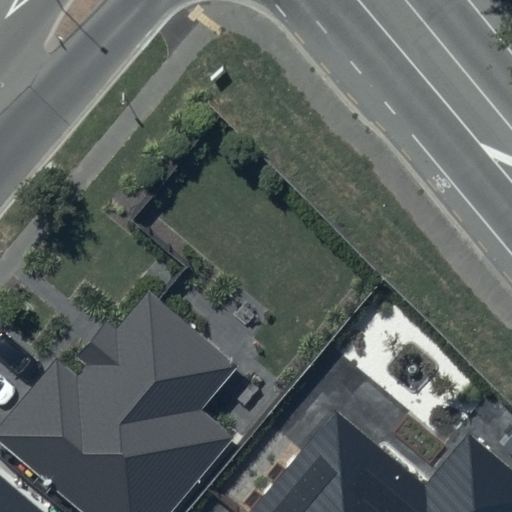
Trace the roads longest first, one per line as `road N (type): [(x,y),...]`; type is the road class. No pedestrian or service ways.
road 1 (secondary): [(357,0),(511,183)]
road 2 (tertiary): [(0,103),(92,0)]
